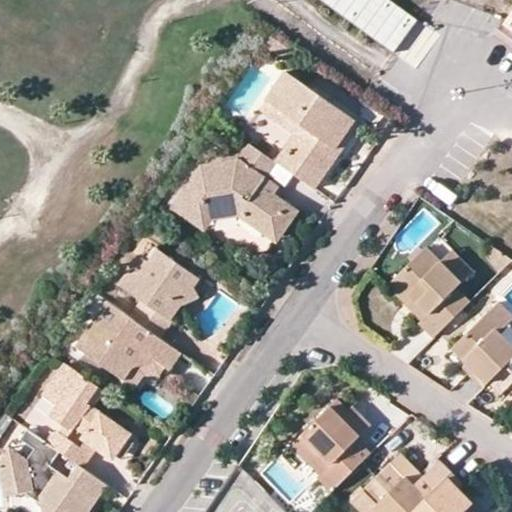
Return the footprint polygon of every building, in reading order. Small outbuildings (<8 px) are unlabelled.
[(417,16),(394,0),(324,0),(394,49),(417,16)] [(511,28),(511,9),(503,23),(511,28)] [(275,41),(266,35),(260,44),(269,50),(275,41)] [(275,41),(269,50),(285,61),(292,52),(275,41)] [(345,137),(355,122),(283,74),(264,102),(308,132),(293,155),(282,148),(272,162),(310,188),(336,150),(330,146),(339,133),(345,137)] [(264,102),(258,111),(291,134),(282,148),(293,155),(308,132),(264,102)] [(345,137),(339,133),(330,146),(336,150),(345,137)] [(248,145),(236,160),(199,168),(170,210),(186,221),(193,211),(205,219),(234,214),(262,234),(269,225),(279,232),(293,211),(268,193),(256,185),(261,179),(272,162),(248,145)] [(261,179),(256,185),(268,193),(274,187),(261,179)] [(205,219),(193,211),(186,221),(198,229),(205,219)] [(273,241),(279,232),(269,225),(262,234),(273,241)] [(439,258),(453,248),(443,235),(429,245),(439,258)] [(409,259),(413,263),(424,252),(420,248),(413,255),(409,259)] [(424,252),(413,263),(395,281),(416,302),(430,316),(423,322),(419,325),(433,340),(470,304),(456,290),(461,284),(438,263),(426,250),(424,252)] [(125,272),(114,287),(138,304),(126,319),(151,336),(158,341),(170,324),(167,322),(178,307),(196,300),(191,288),(197,280),(154,251),(144,264),(140,262),(130,275),(125,272)] [(450,251),(438,263),(461,284),(472,273),(450,251)] [(395,281),(391,290),(423,322),(430,316),(416,302),(395,281)] [(91,323),(96,327),(108,307),(104,304),(91,323)] [(511,325),(511,320),(497,306),(451,352),(465,365),(476,375),(473,379),(482,388),(486,385),(505,366),(495,357),(505,346),(498,339),(511,325)] [(91,323),(74,350),(122,383),(131,370),(153,365),(162,371),(175,352),(158,341),(151,336),(126,319),(108,307),(96,327),(91,323)] [(511,358),(511,352),(505,346),(495,357),(505,366),(511,358)] [(162,371),(166,373),(179,355),(175,352),(162,371)] [(511,358),(505,366),(486,385),(499,397),(511,385),(511,383),(511,358)] [(124,430),(91,408),(85,404),(97,388),(73,372),(62,364),(40,397),(54,406),(48,415),(63,425),(71,430),(73,427),(82,433),(84,440),(96,448),(107,456),(116,454),(127,438),(124,430)] [(132,391),(142,380),(158,378),(162,371),(153,365),(131,370),(122,383),(132,391)] [(473,379),(476,375),(465,365),(462,368),(473,379)] [(85,404),(91,408),(102,391),(97,388),(85,404)] [(349,412),(338,401),(293,445),(312,464),(319,456),(330,468),(320,478),(334,492),(340,486),(372,454),(359,440),(367,431),(349,412)] [(354,406),(349,412),(367,431),(374,424),(354,406)] [(0,436),(11,420),(2,413),(0,416),(0,436)] [(71,430),(63,425),(58,433),(65,439),(71,430)] [(36,452),(43,442),(26,430),(18,439),(32,449),(36,452)] [(43,442),(58,452),(77,465),(81,468),(90,456),(78,447),(65,439),(58,433),(54,433),(49,434),(43,442)] [(116,454),(121,457),(131,442),(127,438),(116,454)] [(90,456),(96,448),(84,440),(78,447),(90,456)] [(0,479),(3,498),(20,494),(31,492),(39,497),(40,507),(41,511),(87,511),(106,485),(81,468),(77,465),(68,478),(49,466),(58,452),(43,442),(36,452),(32,449),(25,459),(16,453),(3,455),(0,459),(0,479)] [(293,445),(289,449),(319,478),(320,478),(330,468),(319,456),(312,464),(293,445)] [(411,511),(435,489),(422,477),(414,485),(410,489),(402,481),(406,477),(391,463),(352,502),(362,511),(370,511),(374,508),(377,511),(411,511)] [(460,481),(452,473),(435,489),(411,511),(459,511),(468,503),(471,499),(457,485),(460,481)] [(406,477),(402,481),(410,489),(414,485),(406,477)] [(330,496),(334,492),(320,478),(319,478),(316,482),(330,496)] [(40,507),(39,497),(31,492),(20,494),(40,507)] [(459,511),(475,511),(476,511),(468,503),(459,511)]
